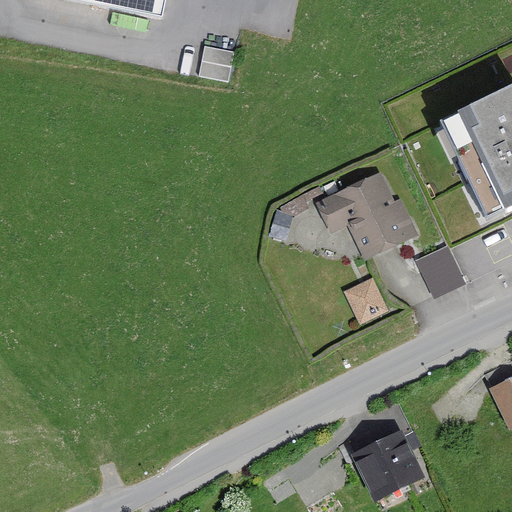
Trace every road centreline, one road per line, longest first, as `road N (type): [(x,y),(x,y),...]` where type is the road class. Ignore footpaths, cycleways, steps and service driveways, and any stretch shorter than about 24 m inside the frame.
road 1 (unclassified): [(511,316),(116,511)]
road 2 (residential): [(0,14),(168,51),(192,0)]
